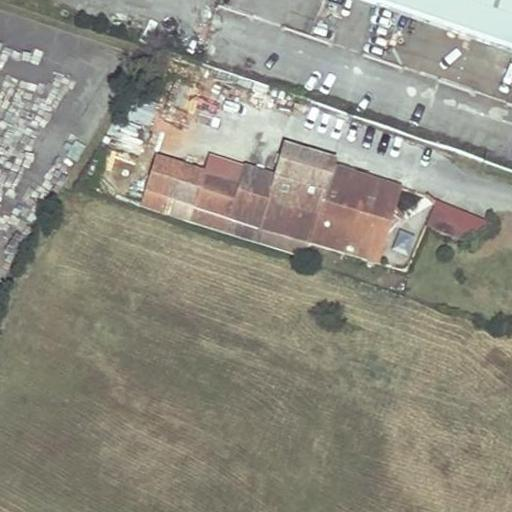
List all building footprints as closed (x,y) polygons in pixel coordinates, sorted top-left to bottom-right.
[(511,0),(352,0),(511,55),(511,0)] [(238,187),(201,176),(191,210),(306,244),(375,265),(383,238),(390,231),(397,225),(387,213),(391,208),(396,193),(281,156),(274,179),(243,170),(238,187)] [(171,204),(182,170),(161,164),(151,198),(171,204)] [(201,176),(182,170),(171,204),(191,210),(201,176)] [(191,210),(171,204),(167,219),(302,259),(306,244),(191,210)] [(488,223),(434,206),(427,228),(465,240),(488,223)]
